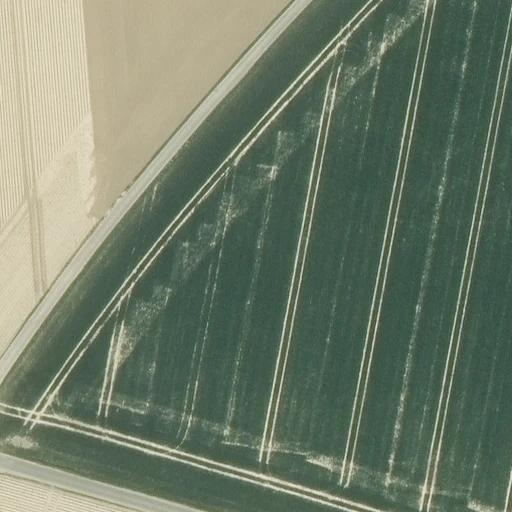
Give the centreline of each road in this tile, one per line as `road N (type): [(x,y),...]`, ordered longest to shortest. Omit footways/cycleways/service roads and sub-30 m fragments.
road 1 (unclassified): [(0,376),(103,227),(305,0)]
road 2 (unclassified): [(0,458),(172,511)]
